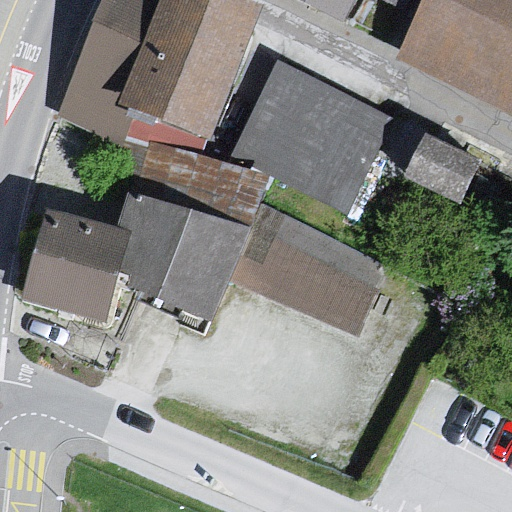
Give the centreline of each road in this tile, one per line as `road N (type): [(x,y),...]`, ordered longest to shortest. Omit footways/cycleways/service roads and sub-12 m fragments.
road 1 (residential): [(511,144),(208,0)]
road 2 (residential): [(0,409),(253,511)]
road 3 (residential): [(0,179),(80,0)]
